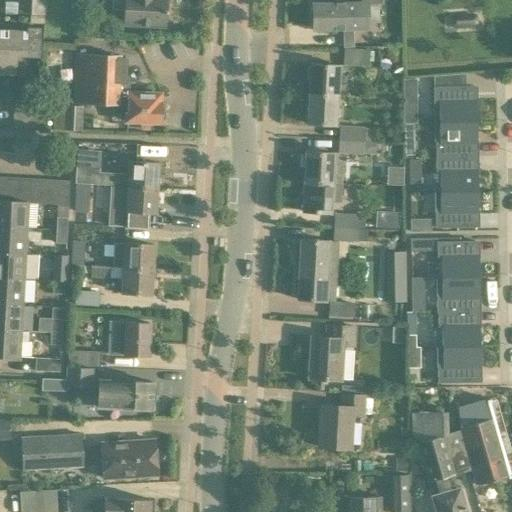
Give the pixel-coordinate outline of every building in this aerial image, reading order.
[(43,15),(43,16),(43,0),(29,0),(29,15),(43,15)] [(165,0),(110,0),(110,9),(124,10),(123,26),(164,28),(165,0)] [(16,3),(4,2),(4,14),(16,15),(16,3)] [(311,30),(367,29),(366,3),(310,5),(311,30)] [(455,28),(473,28),(472,12),(454,13),(455,28)] [(42,16),(43,16),(43,15),(29,15),(28,23),(42,24),(42,16)] [(36,57),(37,29),(21,28),(21,32),(0,30),(0,73),(1,73),(2,67),(12,68),(12,64),(17,64),(18,56),(36,57)] [(343,47),(353,47),(352,37),(342,37),(343,47)] [(368,49),(342,47),(341,65),(367,66),(368,49)] [(121,55),(74,53),(71,103),(119,105),(119,104),(125,104),(125,121),(158,122),(158,119),(162,119),(162,107),(159,107),(159,102),(156,102),(156,95),(143,95),(143,92),(128,91),(129,82),(125,82),(126,58),(121,58),(121,55)] [(309,64),(307,94),(336,95),(337,65),(309,64)] [(401,78),(401,98),(415,98),(415,78),(401,78)] [(438,122),(476,122),(475,99),(472,99),(471,86),(432,87),(433,123),(438,123),(438,122)] [(336,95),(307,94),(306,124),(334,125),(336,95)] [(39,101),(38,101),(13,99),(11,128),(38,130),(39,101)] [(51,129),(80,131),(82,106),(52,105),(51,129)] [(435,157),(473,157),(472,144),(476,144),(476,122),(438,122),(438,123),(438,141),(434,141),(435,157)] [(412,143),(411,123),(403,124),(404,144),(412,143)] [(338,127),(337,139),(338,140),(363,141),(363,129),(338,127)] [(363,129),(363,141),(373,142),(374,129),(363,129)] [(338,140),(337,157),(381,160),(381,142),(373,142),(363,141),(338,140)] [(304,152),(302,182),(330,184),(332,154),(304,152)] [(94,184),(114,185),(115,174),(97,173),(98,155),(75,154),(75,168),(76,168),(75,182),(94,184)] [(473,169),(473,157),(435,157),(435,173),(438,173),(439,191),(439,192),(477,191),(476,169),(473,169)] [(409,171),(419,171),(419,159),(409,159),(409,171)] [(156,187),(157,162),(127,160),(126,175),(115,174),(114,185),(125,186),(156,187)] [(394,173),(389,177),(389,185),(402,185),(402,173),(394,173)] [(4,201),(17,202),(18,178),(5,177),(4,201)] [(17,202),(27,202),(29,203),(30,179),(18,178),(17,202)] [(43,179),(30,179),(29,203),(42,204),(43,179)] [(43,179),(42,204),(54,204),(55,180),(43,179)] [(68,181),(55,180),(54,204),(67,205),(68,181)] [(330,184),(302,182),(301,195),(297,196),(295,200),(295,204),(297,208),(300,209),(300,213),(329,214),(329,202),(339,203),(340,184),(330,184)] [(156,187),(125,186),(124,210),(155,212),(156,187)] [(439,192),(439,191),(434,191),(434,228),(474,227),(473,214),(477,214),(477,210),(477,191),(439,192)] [(4,201),(0,200),(0,227),(25,229),(27,202),(17,202),(4,201)] [(55,217),(54,231),(65,231),(66,218),(67,218),(67,205),(56,205),(55,217)] [(332,227),(357,229),(357,228),(358,217),(358,215),(333,213),(332,227)] [(410,232),(418,231),(418,219),(410,220),(410,232)] [(25,229),(0,227),(0,253),(24,255),(25,229)] [(296,262),(295,269),(293,299),(333,301),(337,242),(356,242),(357,229),(332,227),(331,241),(299,240),(298,243),(293,243),(292,262),(296,262)] [(65,231),(54,231),(54,243),(65,244),(65,231)] [(411,252),(427,252),(427,239),(411,239),(411,252)] [(72,241),(71,254),(82,254),(83,241),(72,241)] [(440,258),(440,276),(440,277),(478,277),(478,255),(474,255),(474,241),(436,242),(436,258),(440,258)] [(122,243),(113,242),(112,267),(151,269),(153,245),(122,243)] [(0,278),(22,280),(24,255),(0,253),(0,278)] [(81,273),(89,274),(90,266),(82,266),(81,273)] [(105,267),(90,266),(89,278),(108,279),(108,278),(120,279),(120,292),(150,294),(151,269),(112,267),(105,267)] [(39,281),(52,282),(63,282),(63,269),(52,268),(52,270),(40,269),(39,281)] [(436,313),(437,313),(437,312),(475,312),(475,299),(478,299),(478,277),(440,277),(440,276),(435,276),(436,313)] [(0,304),(21,305),(22,280),(0,278),(0,304)] [(63,282),(52,282),(51,293),(62,294),(63,282)] [(404,301),(404,282),(386,283),(386,301),(404,301)] [(77,292),(76,305),(96,305),(97,293),(77,292)] [(411,296),(411,312),(424,312),(424,296),(411,296)] [(353,303),(327,301),(326,316),(352,318),(353,303)] [(0,304),(0,330),(19,331),(21,305),(0,304)] [(60,333),(60,320),(66,320),(66,308),(50,307),(49,333),(60,333)] [(437,312),(437,313),(437,328),(441,328),(441,346),(441,347),(479,346),(479,324),(475,324),(475,312),(437,312)] [(107,353),(146,355),(148,323),(109,321),(107,353)] [(406,335),(415,335),(415,324),(406,324),(406,335)] [(405,326),(392,325),(392,335),(405,335),(405,326)] [(340,363),(341,348),(352,349),(353,328),(330,327),(329,339),(309,338),(307,379),(339,381),(339,380),(351,380),(352,364),(340,363)] [(19,331),(0,330),(0,357),(18,358),(19,341),(26,342),(26,332),(19,331)] [(60,333),(49,333),(48,345),(59,345),(60,333)] [(415,347),(415,335),(406,335),(406,347),(415,347)] [(479,365),(479,346),(441,347),(441,346),(436,346),(437,383),(476,382),(476,369),(479,369),(479,365)] [(419,347),(415,347),(406,347),(407,368),(419,368),(419,347)] [(67,366),(98,367),(99,351),(67,350),(67,366)] [(33,371),(58,372),(58,359),(34,358),(33,371)] [(65,379),(41,378),(41,390),(61,391),(61,387),(92,388),(93,368),(65,367),(65,379)] [(152,382),(96,380),(95,405),(151,407),(152,382)] [(347,450),(349,416),(363,416),(363,414),(370,414),(370,399),(364,399),(364,394),(338,393),(337,407),(319,406),(317,448),(347,450)] [(485,398),(455,406),(460,429),(470,467),(474,483),(505,475),(485,398)] [(446,474),(470,467),(460,429),(447,433),(447,411),(410,411),(411,443),(414,443),(427,487),(431,486),(434,496),(429,497),(433,511),(463,511),(457,488),(450,490),(446,474)] [(0,420),(0,440),(9,440),(7,420),(0,420)] [(80,433),(19,437),(21,471),(82,467),(80,433)] [(103,479),(155,476),(152,441),(101,444),(103,479)] [(407,470),(407,464),(407,458),(395,458),(395,469),(407,470)] [(407,474),(389,474),(389,511),(408,511),(407,474)] [(342,486),(326,487),(326,503),(325,503),(324,511),(377,511),(378,497),(342,497),(342,486)] [(68,511),(66,489),(18,492),(19,511),(68,511)] [(147,511),(148,500),(129,499),(102,498),(101,511),(147,511)]
